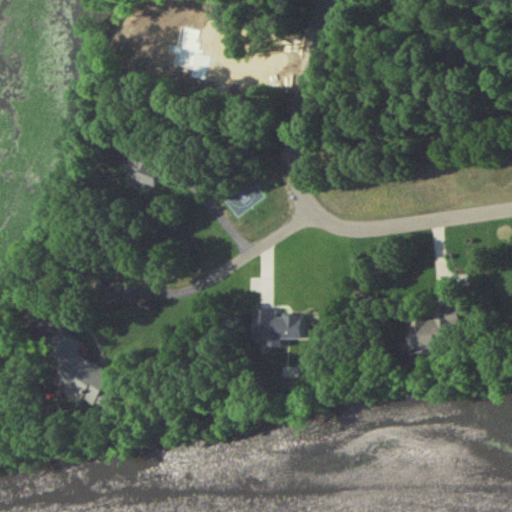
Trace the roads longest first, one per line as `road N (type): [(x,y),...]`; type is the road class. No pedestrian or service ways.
road 1 (residential): [(328,0),(292,168),(314,218),(352,236),(511,211)]
road 2 (residential): [(314,218),(200,292),(112,295)]
